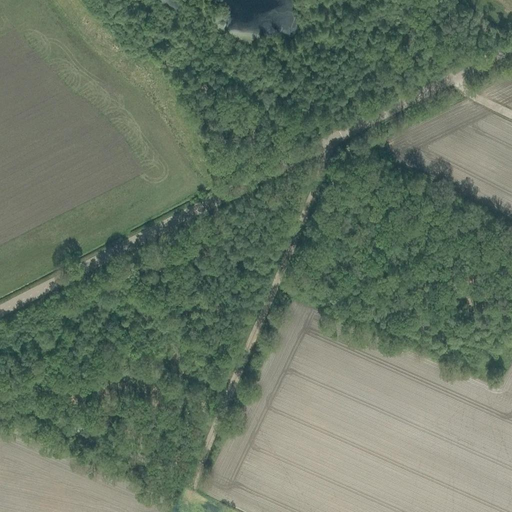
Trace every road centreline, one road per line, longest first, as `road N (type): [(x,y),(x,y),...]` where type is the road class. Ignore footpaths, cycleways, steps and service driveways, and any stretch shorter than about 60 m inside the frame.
road 1 (tertiary): [(0,311),(511,47)]
road 2 (track): [(327,142),(182,511)]
road 3 (track): [(0,395),(194,483)]
